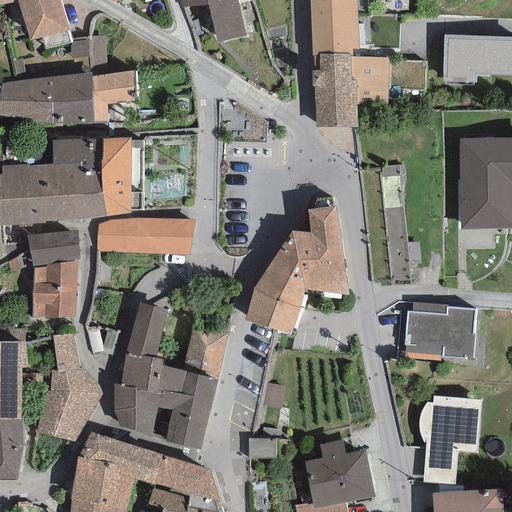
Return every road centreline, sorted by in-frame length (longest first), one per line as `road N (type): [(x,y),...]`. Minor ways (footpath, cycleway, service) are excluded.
road 1 (tertiary): [(404,511),(354,198),(317,161)]
road 2 (residential): [(0,511),(16,495),(53,481),(97,418),(132,304),(206,260)]
road 3 (residential): [(249,271),(220,445),(241,511)]
road 4 (residential): [(209,73),(206,260)]
road 5 (residential): [(209,73),(85,0)]
road 6 (residential): [(249,271),(310,184),(317,161)]
road 7 (tertiary): [(306,123),(300,0)]
